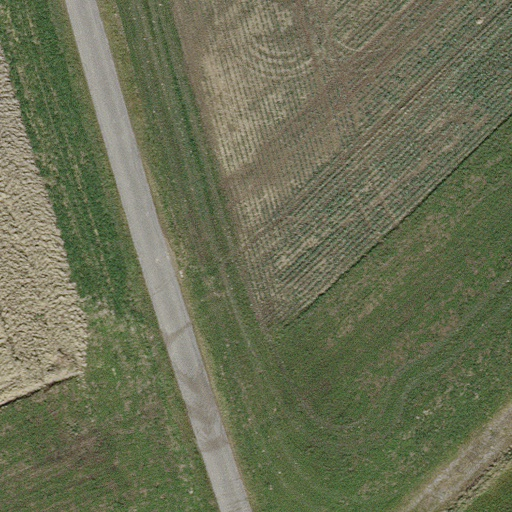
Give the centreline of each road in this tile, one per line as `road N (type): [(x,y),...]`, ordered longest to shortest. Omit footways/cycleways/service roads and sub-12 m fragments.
road 1 (track): [(82,0),(238,511)]
road 2 (track): [(511,423),(419,511)]
